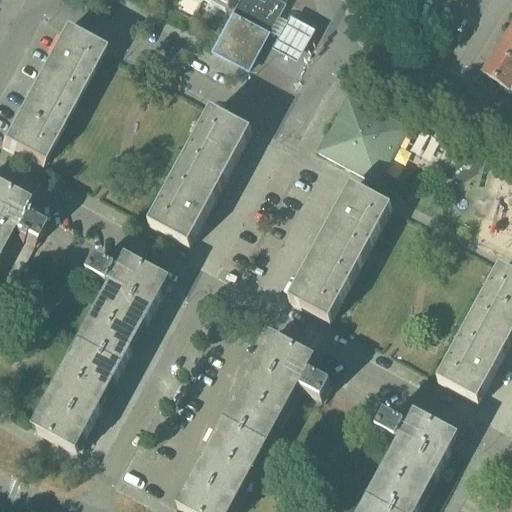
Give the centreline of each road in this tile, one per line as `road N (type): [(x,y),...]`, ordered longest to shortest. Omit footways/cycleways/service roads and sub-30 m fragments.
road 1 (residential): [(46,0),(271,123),(303,102),(336,40)]
road 2 (residential): [(511,448),(210,284)]
road 3 (residential): [(87,511),(210,284)]
road 4 (residential): [(210,284),(0,177)]
road 5 (residential): [(446,96),(336,40)]
